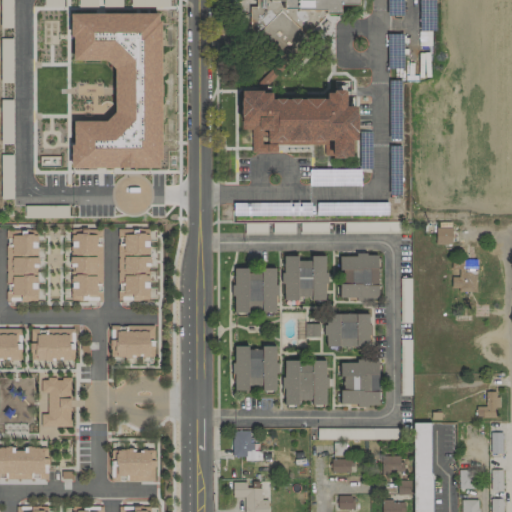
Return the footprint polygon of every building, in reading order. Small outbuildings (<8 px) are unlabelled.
[(262,92),(336,5),(356,5),(355,0),(260,0),(259,33),(262,38),(272,47),(249,75),(259,91),(245,90),(243,146),(323,149),(323,157),(353,158),(355,106),(344,106),(344,98),(270,95),(270,92),(262,92)] [(103,60),(72,61),(72,37),(69,37),(69,14),(156,13),(156,21),(159,21),(159,160),(157,160),(157,167),(69,168),(70,145),(72,145),(72,121),(104,121),(113,112),(114,69),(103,60)] [(451,228),(435,227),(435,244),(450,244),(451,228)] [(146,228),(116,228),(116,299),(148,299),(146,228)] [(36,299),(35,229),(5,229),(4,300),(36,299)] [(100,299),(69,299),(69,229),(101,229),(100,299)] [(324,300),(325,256),(310,255),(310,260),(300,260),(301,256),(282,256),(281,299),(324,300)] [(338,299),(377,299),(377,255),(338,255),(338,299)] [(232,312),(275,312),(275,268),(260,268),(260,273),(246,273),(246,268),(232,268),(232,312)] [(324,346),(369,346),(369,313),(323,314),(324,346)] [(153,326),(108,327),(109,357),(153,357),(153,326)] [(0,360),(20,360),(19,329),(0,328),(0,360)] [(72,328),(48,328),(48,335),(38,335),(38,328),(29,328),(29,359),(72,359),(72,328)] [(275,346),(232,347),(232,391),(247,390),(247,386),(260,385),(260,391),(275,391),(275,346)] [(325,360),(282,361),(282,405),(297,405),(297,400),(310,400),(310,405),(325,405),(325,360)] [(340,404),(355,404),(355,406),(377,406),(377,361),(339,361),(340,404)] [(70,377),(38,376),(40,391),(46,391),(45,413),(39,414),(40,425),(69,426),(70,377)] [(476,418),(495,417),(494,408),(497,408),(497,391),(484,392),(484,407),(475,407),(476,418)] [(411,511),(411,423),(429,422),(429,511),(411,511)] [(232,457),(246,456),(246,451),(250,451),(250,430),(231,431),(232,457)] [(45,447),(20,447),(20,449),(13,449),(12,446),(0,446),(0,478),(45,478),(45,447)] [(153,451),(139,450),(138,452),(133,452),(133,448),(110,449),(110,481),(154,481),(153,451)] [(402,455),(380,456),(380,473),(402,472),(402,455)] [(348,472),(348,460),(330,459),(330,472),(348,472)] [(457,488),(471,488),(472,470),(458,470),(457,488)] [(396,494),(409,494),(410,481),(397,480),(396,494)] [(243,511),(266,511),(267,499),(260,500),(260,488),(246,488),(246,482),(231,482),(232,497),(243,497),(243,511)] [(352,509),(352,495),(336,495),(336,509),(352,509)] [(501,511),(501,499),(489,499),(489,511),(501,511)] [(476,511),(477,500),(460,500),(460,511),(476,511)] [(381,511),(401,511),(401,501),(381,501),(381,511)]
